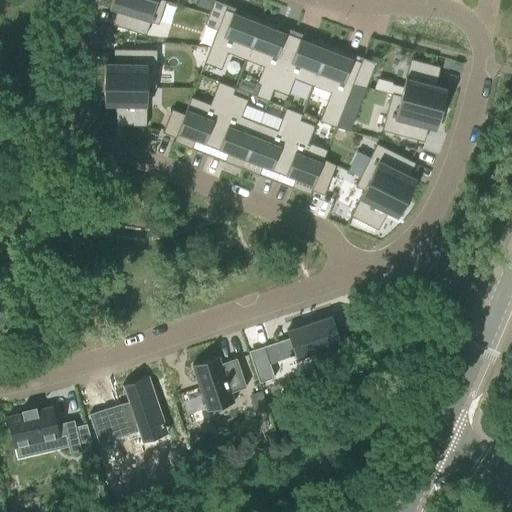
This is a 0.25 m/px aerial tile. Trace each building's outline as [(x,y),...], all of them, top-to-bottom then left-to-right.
[(159,24),(166,1),(162,0),(112,0),(110,9),(117,11),(114,24),(146,34),(150,21),(159,24)] [(197,0),(196,6),(210,10),(213,0),(197,0)] [(206,24),(218,29),(226,9),(227,6),(215,1),(206,24)] [(218,29),(205,63),(222,69),(228,52),(246,59),(262,19),(244,12),(243,16),(226,9),(218,29)] [(262,19),(246,59),(264,66),(257,83),(261,85),(257,95),(269,100),(273,89),(294,36),(277,29),(279,25),(262,19)] [(294,36),(273,89),(289,95),(295,78),(313,85),(329,45),(312,38),(310,42),(294,36)] [(329,45),(313,85),(331,92),(320,120),(337,126),(353,84),(362,62),(345,55),(346,51),(329,45)] [(104,86),(157,87),(158,49),(114,49),(114,62),(106,62),(104,86)] [(353,84),(367,87),(376,63),(363,58),(362,62),(353,84)] [(411,59),(401,95),(392,93),(392,94),(443,107),(447,88),(437,85),(440,66),(411,59)] [(353,84),(337,126),(350,129),(367,87),(353,84)] [(116,106),(117,125),(147,126),(148,88),(157,88),(157,87),(104,86),(105,106),(116,106)] [(233,97),(235,91),(220,87),(213,108),(192,102),(177,140),(193,146),(195,143),(212,149),(233,97)] [(428,128),(436,130),(443,107),(392,94),(383,130),(424,141),(428,128)] [(245,166),(260,127),(243,121),(249,104),(242,101),(233,97),(212,149),(220,152),(218,156),(245,166)] [(176,137),(185,114),(172,110),(163,132),(176,137)] [(299,120),(301,114),(287,112),(279,133),(260,127),(245,166),(269,174),(270,171),(280,174),(299,120)] [(324,159),(327,150),(309,142),(315,126),(299,120),(280,174),(294,179),(292,183),(312,190),(324,159)] [(416,163),(377,143),(360,177),(408,200),(417,178),(410,175),(416,163)] [(324,159),(312,190),(325,195),(336,165),(324,159)] [(360,178),(368,182),(351,216),(378,229),(388,213),(398,218),(408,200),(360,177),(360,178)] [(338,327),(334,312),(304,322),(305,324),(289,328),(299,359),(320,351),(321,359),(345,351),(337,328),(338,327)] [(275,378),(270,363),(265,347),(250,351),(260,383),(275,378)] [(250,385),(241,357),(225,363),(222,354),(196,364),(211,409),(238,400),(235,391),(250,385)] [(135,420),(138,430),(165,421),(150,375),(123,384),(129,401),(121,403),(128,423),(135,420)] [(250,396),(256,414),(268,410),(262,392),(250,396)] [(82,450),(75,420),(57,424),(53,407),(37,411),(36,407),(22,411),(23,414),(7,418),(14,447),(15,447),(66,435),(68,447),(70,453),(82,450)] [(116,438),(106,409),(89,414),(99,443),(116,438)] [(80,441),(89,440),(87,423),(77,425),(80,441)]
